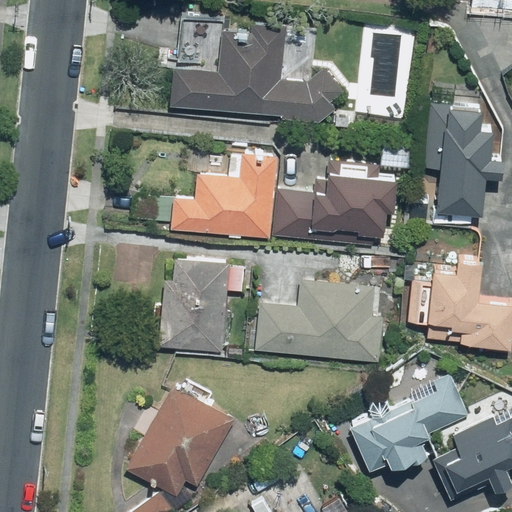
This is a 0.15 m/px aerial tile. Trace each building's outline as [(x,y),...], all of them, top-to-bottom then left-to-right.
[(224,62),(180,57),(175,96),(287,108),(287,112),(324,115),(340,102),(334,94),(348,83),(329,59),(312,74),(286,71),(292,18),(258,14),(257,23),(229,20),(224,62)] [(448,160),(444,198),(489,203),(493,166),(509,167),(511,147),(498,146),(501,118),(488,116),(490,97),(455,94),(455,97),(433,95),(427,158),(448,160)] [(422,131),(388,129),(387,157),(421,159),(422,131)] [(200,189),(179,187),(179,192),(138,188),(135,213),(177,217),(176,220),(233,225),(233,229),(245,230),(246,226),(274,229),(277,189),(279,189),(283,146),(247,143),(247,145),(236,144),(233,167),(203,164),(200,189)] [(319,184),(282,181),(278,229),(377,238),(378,224),(390,225),(391,216),(392,216),(394,197),(401,198),(404,166),(384,164),(384,156),(333,152),(331,171),(320,170),(319,184)] [(441,245),(441,258),(420,257),(419,271),(416,271),(415,313),(432,314),(432,323),(438,324),(438,334),(511,336),(511,289),(488,289),(490,247),(441,245)] [(235,254),(181,250),(179,272),(171,271),(166,338),(228,343),(235,254)] [(376,281),(282,273),(280,294),(265,293),(260,341),(383,352),(387,310),(373,309),(376,281)] [(473,405),(454,359),(421,373),(426,385),(355,415),(373,461),(433,436),(428,424),(473,405)] [(241,411),(177,376),(129,464),(181,492),(190,475),(202,482),(241,411)] [(511,401),(457,422),(461,435),(436,444),(452,490),(511,468),(511,401)] [(344,511),(338,501),(318,511),(344,511)]
